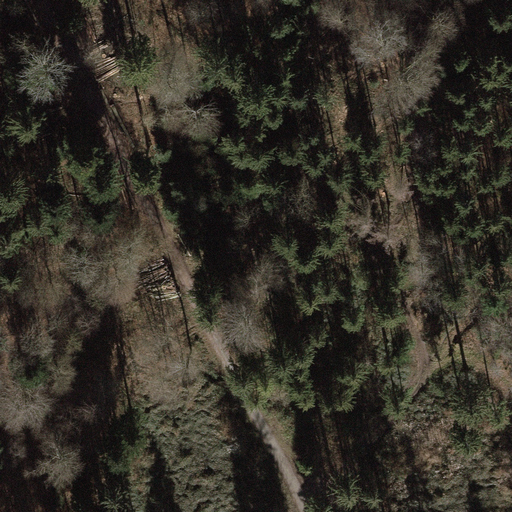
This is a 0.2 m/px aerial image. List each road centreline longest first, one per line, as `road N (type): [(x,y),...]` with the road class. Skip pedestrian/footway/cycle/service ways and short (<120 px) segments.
road 1 (track): [(39,0),(144,195),(296,511)]
road 2 (track): [(327,511),(439,347),(511,269)]
